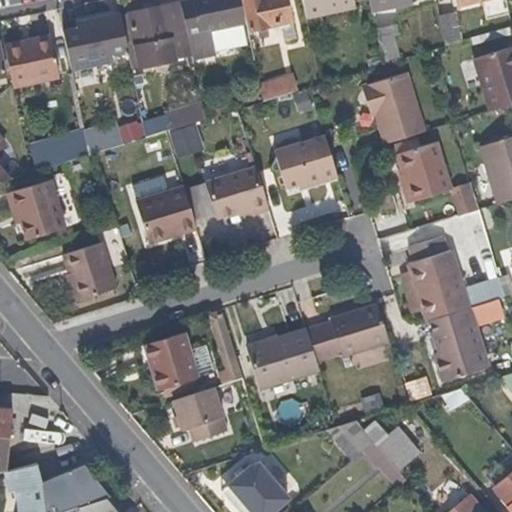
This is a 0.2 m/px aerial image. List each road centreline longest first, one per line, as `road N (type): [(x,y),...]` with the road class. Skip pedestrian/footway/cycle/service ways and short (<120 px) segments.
road 1 (residential): [(45,353),(72,338),(360,254)]
road 2 (residential): [(45,353),(179,511)]
